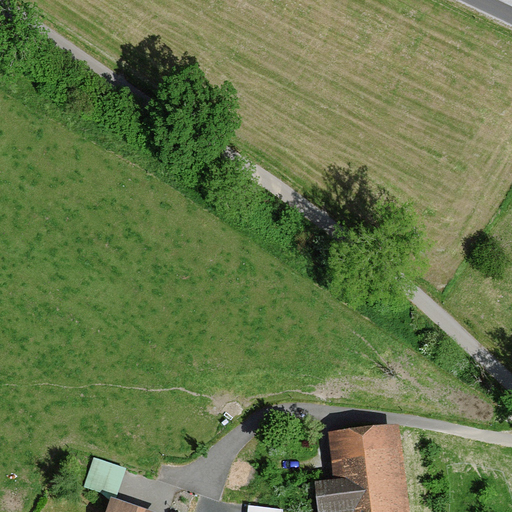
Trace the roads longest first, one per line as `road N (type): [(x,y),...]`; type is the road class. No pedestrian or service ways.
road 1 (track): [(511,385),(373,257),(0,4)]
road 2 (residential): [(511,439),(307,412),(266,415),(202,479)]
